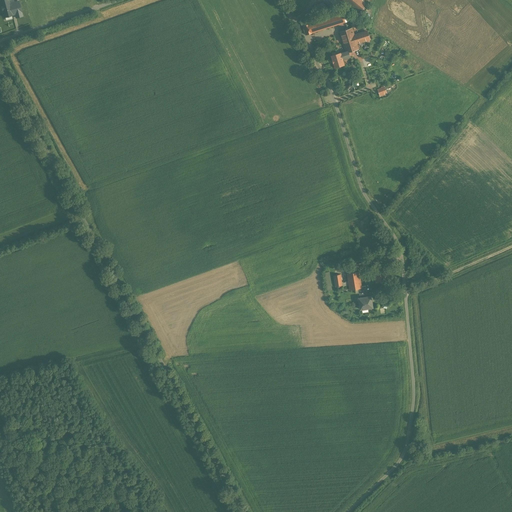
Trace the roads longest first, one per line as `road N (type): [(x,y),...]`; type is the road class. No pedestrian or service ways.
road 1 (unclassified): [(347,511),(406,443),(413,385),(401,248),(364,197),(335,101),(279,0)]
road 2 (unclassified): [(0,64),(241,511)]
road 3 (unclassified): [(0,40),(115,0)]
